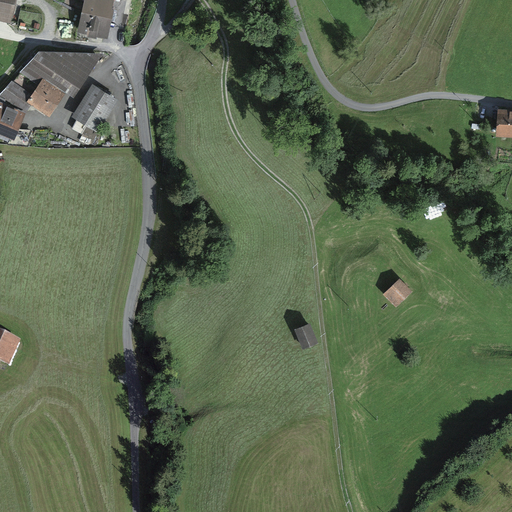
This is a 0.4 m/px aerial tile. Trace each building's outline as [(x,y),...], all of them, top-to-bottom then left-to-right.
[(11,0),(0,0),(0,17),(8,19),(11,0)] [(124,0),(90,0),(85,25),(117,32),(124,0)] [(102,49),(45,42),(28,65),(41,76),(32,88),(29,92),(48,106),(62,87),(69,92),(102,49)] [(32,88),(17,76),(4,94),(4,100),(0,108),(0,123),(20,133),(31,107),(29,92),(32,88)] [(123,94),(100,79),(78,112),(101,127),(123,94)] [(511,111),(491,109),(489,134),(496,134),(511,136),(511,111)] [(413,293),(400,279),(384,295),(397,309),(413,293)] [(318,340),(310,320),(295,327),(303,346),(318,340)] [(17,344),(0,335),(0,360),(7,364),(17,344)]
